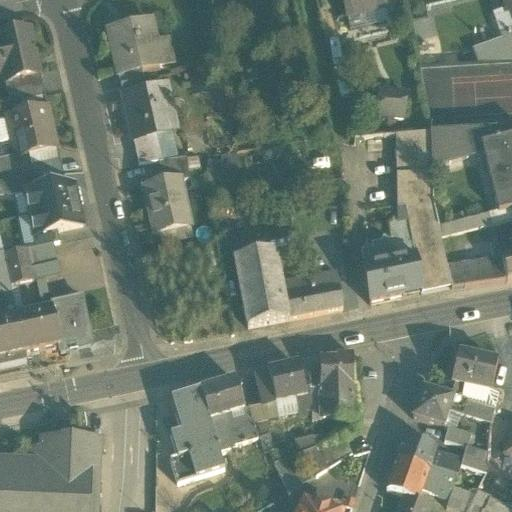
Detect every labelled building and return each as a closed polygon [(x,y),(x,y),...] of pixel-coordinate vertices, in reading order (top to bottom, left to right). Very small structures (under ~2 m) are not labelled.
[(343,0),(347,13),(370,8),(370,10),(385,7),(383,0),(343,0)] [(511,0),(503,0),(507,9),(511,25),(511,0)] [(370,8),(347,13),(351,31),(388,22),(385,7),(370,10),(370,8)] [(501,36),(511,32),(511,25),(507,9),(499,12),(494,14),(501,36)] [(107,31),(117,74),(141,69),(160,64),(155,40),(151,21),(107,31)] [(5,79),(5,82),(35,75),(31,57),(36,56),(29,29),(0,36),(0,73),(3,73),(5,79)] [(505,48),(511,45),(511,32),(501,36),(502,38),(505,48)] [(155,40),(160,64),(175,61),(170,37),(155,40)] [(477,64),(511,61),(511,45),(505,48),(502,38),(471,49),(477,64)] [(40,74),(36,56),(31,57),(35,75),(40,74)] [(117,74),(120,86),(127,85),(143,81),(141,69),(117,74)] [(207,70),(189,72),(192,97),(209,95),(207,70)] [(4,80),(10,104),(45,96),(40,74),(35,75),(5,82),(5,79),(4,80)] [(127,85),(129,95),(148,92),(145,81),(143,81),(127,85)] [(122,97),(129,95),(127,85),(120,86),(122,97)] [(166,88),(148,92),(129,95),(122,97),(132,140),(156,135),(172,131),(175,130),(166,88)] [(377,118),(403,121),(406,95),(380,92),(377,118)] [(15,156),(15,158),(30,154),(56,148),(47,108),(6,118),(6,119),(12,142),(12,145),(15,156)] [(0,144),(12,142),(6,119),(0,120),(0,144)] [(172,131),(156,135),(162,163),(178,161),(172,131)] [(431,169),(482,157),(480,148),(498,144),(496,132),(430,135),(431,169)] [(138,166),(159,163),(162,163),(156,135),(132,140),(138,166)] [(396,176),(431,176),(431,169),(430,135),(396,138),(396,176)] [(511,140),(498,144),(480,148),(482,157),(493,203),(511,198),(511,199),(511,140)] [(15,156),(12,145),(0,147),(0,149),(2,159),(15,156)] [(39,179),(63,176),(56,148),(30,154),(35,178),(37,178),(37,179),(39,179)] [(0,179),(1,184),(37,179),(37,178),(35,178),(30,154),(15,158),(15,156),(2,159),(0,159),(0,179)] [(197,158),(186,160),(191,180),(202,178),(197,158)] [(224,162),(208,159),(205,180),(221,183),(224,162)] [(178,161),(162,163),(159,163),(164,185),(179,182),(180,183),(191,180),(186,160),(178,161)] [(440,240),(511,222),(511,211),(496,215),(437,229),(433,211),(431,211),(431,176),(396,176),(396,210),(404,210),(406,222),(386,226),(390,247),(411,243),(420,287),(449,281),(446,269),(440,240)] [(1,184),(0,183),(0,198),(13,195),(24,193),(41,191),(39,179),(37,179),(1,184)] [(143,190),(154,236),(157,236),(190,228),(180,183),(179,182),(164,185),(143,190)] [(24,193),(29,217),(78,206),(74,186),(41,191),(24,193)] [(29,217),(24,193),(13,195),(17,219),(29,217)] [(511,199),(511,198),(493,203),(496,215),(511,211),(511,199)] [(83,228),(78,206),(29,217),(33,238),(57,233),(83,228)] [(33,238),(29,217),(17,219),(16,220),(23,253),(26,252),(36,250),(33,238)] [(190,228),(157,236),(160,249),(193,242),(190,228)] [(33,238),(36,250),(53,246),(60,245),(57,233),(33,238)] [(511,241),(511,242),(511,244),(511,259),(503,261),(508,282),(508,283),(511,281),(511,241)] [(499,245),(503,261),(511,259),(511,244),(511,242),(499,245)] [(411,243),(390,247),(394,264),(363,270),(362,270),(369,306),(422,295),(420,287),(411,243)] [(26,252),(33,284),(60,278),(53,246),(36,250),(26,252)] [(360,253),(363,270),(394,264),(390,247),(360,253)] [(3,257),(10,289),(18,288),(33,284),(26,252),(23,253),(4,257),(3,257)] [(234,262),(247,330),(288,322),(342,311),(335,275),(312,279),(313,282),(307,284),(303,281),(281,286),(275,253),(234,262)] [(0,317),(1,323),(17,320),(10,289),(3,257),(4,257),(3,256),(0,256),(0,317)] [(503,261),(465,266),(469,287),(508,282),(503,261)] [(451,289),(469,287),(465,266),(446,269),(449,281),(451,289)] [(422,295),(451,289),(449,281),(420,287),(422,295)] [(23,311),(18,288),(10,289),(17,320),(51,312),(50,305),(23,311)] [(59,348),(60,353),(91,347),(80,298),(50,305),(51,312),(52,312),(59,348)] [(51,312),(17,320),(25,355),(59,348),(52,312),(51,312)] [(0,360),(18,357),(25,355),(17,320),(1,323),(0,323),(0,360)] [(0,365),(0,375),(28,370),(25,355),(18,357),(19,361),(0,365)] [(321,408),(335,407),(353,406),(353,355),(319,362),(320,387),(309,387),(310,392),(311,413),(321,411),(321,408)] [(453,401),(460,403),(463,391),(490,397),(497,365),(458,356),(455,371),(448,370),(442,397),(453,401)] [(0,365),(19,361),(18,357),(0,360),(0,365)] [(294,410),(295,416),(311,413),(310,392),(303,393),(296,366),(254,375),(265,408),(297,400),(299,410),(294,410)] [(235,381),(199,392),(218,456),(219,456),(229,453),(228,451),(232,450),(257,443),(248,411),(244,412),(235,381)] [(498,399),(490,397),(463,391),(460,403),(494,414),(498,399)] [(224,472),(219,456),(218,456),(199,392),(170,401),(180,434),(170,437),(176,459),(169,461),(177,487),(224,472)] [(449,414),(453,401),(442,397),(423,392),(412,420),(444,430),(449,414)] [(460,417),(490,426),(494,414),(460,403),(453,401),(449,414),(460,417)] [(353,420),(353,406),(335,407),(335,420),(353,420)] [(460,417),(449,414),(444,430),(448,431),(455,433),(460,417)] [(444,445),(466,452),(467,452),(467,451),(471,438),(455,433),(448,431),(444,445)] [(511,432),(503,458),(511,461),(511,432)] [(340,435),(315,451),(328,472),(353,457),(340,435)] [(0,511),(89,511),(92,466),(100,466),(102,440),(61,438),(61,444),(39,443),(39,449),(29,448),(28,460),(0,459),(0,511)] [(405,440),(396,464),(412,470),(413,466),(429,471),(429,470),(434,456),(435,454),(436,452),(405,440)] [(315,451),(301,456),(316,480),(328,472),(315,451)] [(487,457),(467,451),(467,452),(466,452),(462,462),(460,470),(485,478),(485,477),(486,474),(487,457)] [(462,462),(435,454),(434,456),(451,462),(446,475),(457,478),(460,470),(462,462)] [(301,456),(285,462),(299,485),(288,492),(289,496),(316,480),(301,456)] [(434,456),(429,470),(446,475),(451,462),(434,456)] [(288,497),(289,496),(288,492),(299,485),(285,462),(273,467),(288,497)] [(396,464),(390,481),(421,492),(426,478),(429,471),(413,466),(412,470),(396,464)] [(92,466),(89,511),(98,511),(100,466),(92,466)] [(457,478),(446,475),(429,470),(429,471),(426,478),(450,486),(451,482),(455,483),(457,478)] [(421,492),(421,493),(437,499),(437,501),(448,504),(452,491),(455,483),(451,482),(450,486),(426,478),(421,492)] [(387,491),(404,498),(417,504),(421,493),(421,492),(390,481),(387,491)] [(465,511),(473,498),(452,491),(448,504),(446,511),(448,511),(465,511)] [(473,498),(465,511),(484,511),(488,503),(489,501),(475,494),(473,498)] [(428,511),(430,509),(417,504),(404,498),(399,511),(428,511)] [(509,511),(488,503),(484,511),(509,511)]
